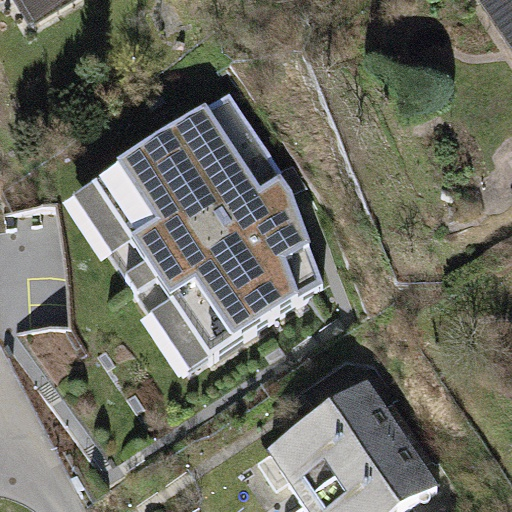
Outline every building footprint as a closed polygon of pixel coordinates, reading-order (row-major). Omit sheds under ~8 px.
[(26,0),(36,15),(60,0),(26,0)] [(511,0),(484,0),(511,41),(511,0)] [(230,100),(93,194),(146,271),(127,284),(138,301),(157,289),(210,367),(324,291),(282,179),(230,100)] [(403,444),(369,395),(271,461),(305,511),(403,444)] [(403,444),(305,511),(411,511),(438,495),(403,444)]
